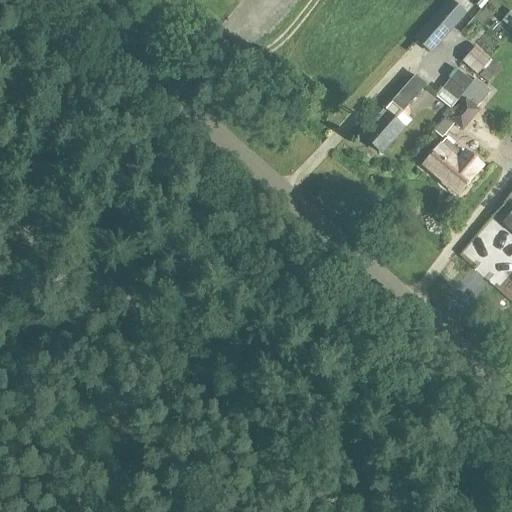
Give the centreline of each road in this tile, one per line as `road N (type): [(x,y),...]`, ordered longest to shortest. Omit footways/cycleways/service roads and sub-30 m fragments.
road 1 (unclassified): [(511,386),(62,0)]
road 2 (track): [(0,214),(412,511)]
